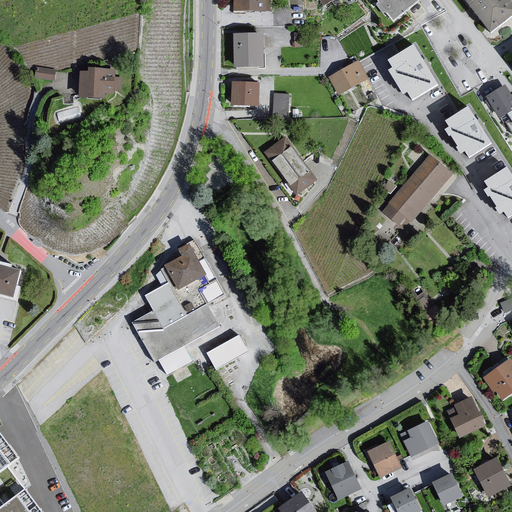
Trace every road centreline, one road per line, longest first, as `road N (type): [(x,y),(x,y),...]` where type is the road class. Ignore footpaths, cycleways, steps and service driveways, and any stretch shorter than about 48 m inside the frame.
road 1 (residential): [(232,511),(429,382),(504,314)]
road 2 (residential): [(207,0),(202,104),(182,168),(148,225),(82,297)]
road 3 (unknown): [(484,332),(488,271),(474,204),(420,115)]
